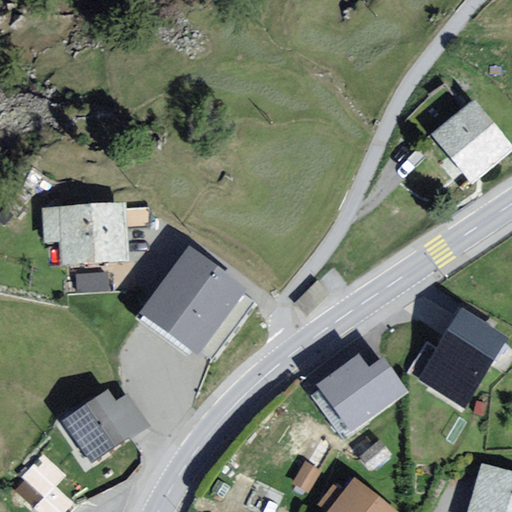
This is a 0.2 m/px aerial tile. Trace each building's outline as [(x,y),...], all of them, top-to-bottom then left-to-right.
[(442,82),(418,105),(435,123),(459,100),(442,82)] [(511,144),(479,109),(444,141),(480,179),(511,148),(511,144)] [(128,212),(57,214),(58,270),(129,268),(128,212)] [(181,276),(132,344),(175,375),(199,392),(248,323),(181,276)] [(319,280),(297,301),(309,316),(332,293),(319,280)] [(507,335),(461,308),(419,380),(465,406),(507,335)] [(349,379),(329,393),(357,433),(398,405),(370,364),(349,379)] [(112,406),(75,433),(97,464),(134,437),(112,406)] [(511,511),(511,471),(479,465),(469,511),(511,511)] [(389,511),(362,490),(343,511),(389,511)]
